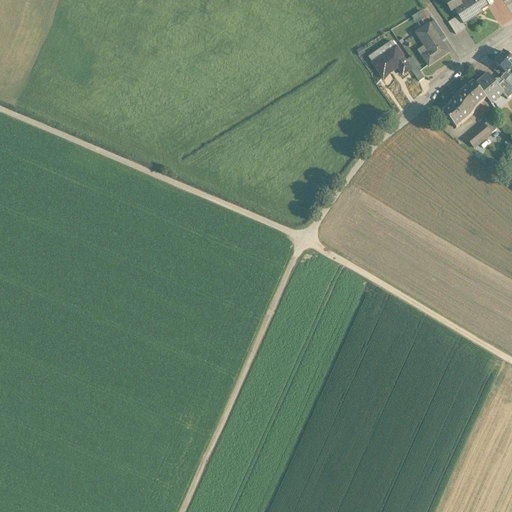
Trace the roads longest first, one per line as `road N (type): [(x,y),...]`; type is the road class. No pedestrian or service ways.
road 1 (track): [(0,106),(305,238)]
road 2 (track): [(305,238),(177,511)]
road 3 (track): [(511,356),(305,238)]
road 4 (track): [(305,238),(360,155),(395,120)]
road 5 (residential): [(395,120),(511,30)]
